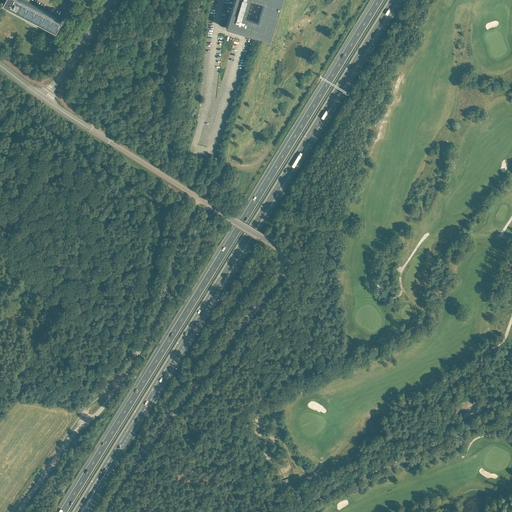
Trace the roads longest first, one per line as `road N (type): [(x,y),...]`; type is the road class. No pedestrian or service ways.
road 1 (motorway): [(378,0),(62,511)]
road 2 (motorway): [(108,459),(393,0)]
road 3 (tertiary): [(103,511),(282,274),(278,248),(198,198)]
road 4 (unclassified): [(17,511),(135,361),(198,198)]
road 5 (track): [(511,318),(503,341),(482,359),(485,403),(306,479),(311,500)]
road 6 (track): [(499,236),(439,231),(423,207),(453,119),(474,0)]
road 7 (track): [(306,479),(281,438),(278,410),(353,344),(374,343),(412,323),(416,309),(401,287)]
road 8 (unknown): [(285,511),(511,408)]
road 9 (tertiary): [(198,198),(43,98)]
